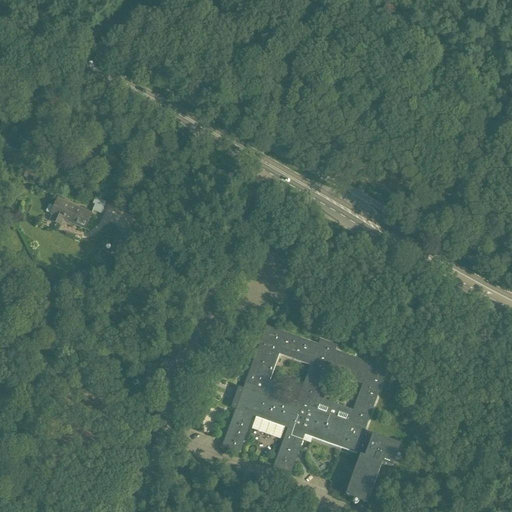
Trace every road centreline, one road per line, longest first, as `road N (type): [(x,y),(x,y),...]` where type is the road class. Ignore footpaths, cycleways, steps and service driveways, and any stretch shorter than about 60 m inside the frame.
road 1 (primary): [(511,303),(172,110),(0,26)]
road 2 (track): [(263,161),(323,0)]
